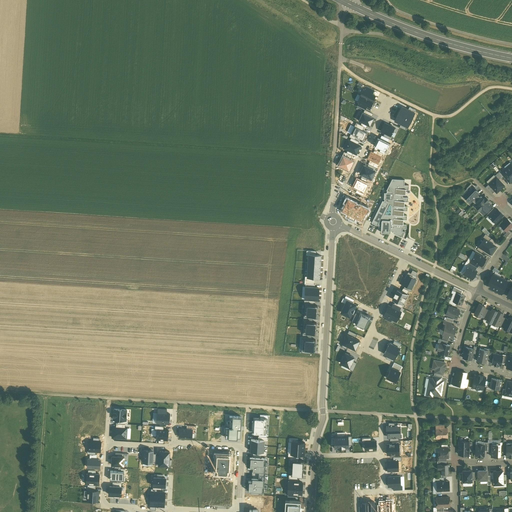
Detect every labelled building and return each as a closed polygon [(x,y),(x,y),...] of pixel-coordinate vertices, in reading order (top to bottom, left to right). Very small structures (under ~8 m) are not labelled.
[(366,86),(364,90),(372,94),(374,90),(366,86)] [(361,95),(372,101),(375,95),(372,94),(364,90),(363,89),(360,95),(361,95)] [(372,101),(361,95),(358,101),(359,102),(367,106),(370,107),(373,101),(372,101)] [(408,110),(402,107),(398,114),(411,120),(414,113),(408,110)] [(358,120),(362,122),(367,125),(370,126),(374,118),(371,116),(363,112),(362,112),(358,120)] [(411,120),(398,114),(395,121),(401,124),(407,127),(411,120)] [(396,128),(384,123),(380,131),(384,133),(390,136),(390,135),(392,131),(394,132),(396,128)] [(363,140),(367,132),(363,130),(354,126),(351,134),(356,136),(356,137),(359,138),(363,140)] [(381,149),(385,151),(386,151),(390,143),(388,142),(380,138),(378,137),(374,145),(381,149)] [(358,145),(349,141),(348,140),(344,148),(348,150),(353,153),(356,154),(360,146),(358,145)] [(378,165),(382,156),(381,156),(373,152),(371,151),(367,159),(370,161),(378,165)] [(352,156),(352,155),(346,153),(344,152),(342,156),(350,160),(352,156)] [(353,161),(350,160),(342,156),(338,164),(349,170),(353,161)] [(511,164),(501,172),(510,183),(511,180),(511,165),(511,164)] [(364,165),(360,173),(362,175),(368,177),(371,179),(375,170),(367,166),(364,165)] [(496,177),(489,184),(495,191),(496,192),(504,185),(498,179),(496,177)] [(368,184),(365,183),(360,180),(357,179),(353,186),(357,188),(364,192),(364,191),(368,184)] [(395,194),(395,188),(406,189),(409,190),(409,185),(404,184),(404,180),(405,180),(392,179),(386,190),(387,191),(386,192),(384,193),(384,199),(384,201),(382,200),(372,223),(377,225),(378,224),(379,224),(379,226),(381,227),(382,221),(382,220),(391,220),(390,231),(393,231),(393,233),(401,237),(404,231),(403,231),(402,229),(406,229),(406,224),(403,224),(403,225),(393,224),(393,218),(404,219),(403,219),(407,220),(407,215),(404,215),(404,216),(393,215),(394,209),(404,210),(404,211),(407,211),(407,206),(404,206),(404,207),(394,206),(394,200),(404,201),(404,202),(408,202),(408,197),(403,197),(403,194),(395,194)] [(489,184),(485,187),(492,194),(495,191),(489,184)] [(470,202),(472,201),(477,195),(478,193),(474,189),(475,188),(473,186),(469,191),(465,194),(468,197),(466,199),(470,202)] [(477,195),(472,201),(474,203),(475,203),(480,197),(477,195)] [(480,197),(475,203),(477,205),(483,199),(481,196),(480,197)] [(491,206),(486,201),(487,199),(485,197),(483,199),(477,205),(476,207),(480,210),(481,209),(485,212),(491,206)] [(368,208),(348,198),(342,210),(362,220),(368,208)] [(487,215),(495,223),(503,215),(497,209),(496,211),(493,208),(487,215)] [(511,223),(507,219),(501,226),(506,231),(511,225),(511,223)] [(390,231),(391,220),(382,220),(382,221),(381,227),(381,232),(390,233),(390,231)] [(479,246),(479,247),(483,250),(490,254),(496,246),(489,242),(484,239),(479,246)] [(485,259),(475,253),(471,260),(479,264),(481,266),(485,259)] [(309,255),(308,262),(320,263),(321,255),(315,255),(309,255)] [(308,262),(308,269),(320,270),(320,263),(308,262)] [(475,270),(467,266),(463,274),(472,279),(477,271),(475,270)] [(308,269),(307,277),(314,277),(319,278),(320,270),(308,269)] [(405,286),(412,289),(416,279),(406,274),(402,284),(405,286)] [(493,274),(492,275),(488,284),(491,285),(489,288),(494,290),(500,277),(493,274)] [(507,281),(500,277),(494,290),(499,292),(500,289),(502,291),(505,286),(507,281)] [(395,301),(403,305),(409,294),(407,294),(408,291),(403,289),(403,288),(402,291),(397,289),(395,292),(393,296),(394,296),(392,299),(395,301)] [(461,294),(456,293),(453,302),(456,303),(461,305),(465,296),(461,294)] [(344,298),(343,298),(341,301),(345,303),(341,312),(350,317),(352,312),(353,313),(355,309),(354,308),(356,304),(352,302),(344,298)] [(485,307),(479,304),(474,314),(480,317),(481,316),(485,308),(485,307)] [(391,319),(396,322),(401,312),(399,311),(391,307),(388,306),(384,315),(386,316),(391,319)] [(459,310),(448,306),(445,314),(456,318),(459,310)] [(497,311),(492,309),(491,311),(487,319),(486,321),(492,324),(492,323),(497,311)] [(503,314),(497,311),(492,323),(497,326),(498,325),(502,316),(503,314)] [(355,323),(355,324),(361,327),(365,329),(371,317),(367,315),(361,312),(359,316),(355,323)] [(451,325),(446,324),(444,330),(442,335),(443,335),(448,337),(453,338),(454,333),(453,333),(454,331),(455,331),(456,327),(451,325)] [(348,346),(355,349),(359,340),(355,338),(347,334),(342,343),(348,346)] [(394,359),(399,348),(392,344),(390,343),(384,354),(387,355),(393,358),(394,359)] [(441,345),(439,344),(437,350),(440,350),(439,353),(448,355),(449,351),(450,350),(451,346),(446,345),(442,343),(441,345)] [(473,349),(465,347),(465,351),(464,351),(463,355),(464,355),(463,358),(471,360),(472,353),(473,349)] [(488,350),(479,348),(477,361),(486,363),(487,356),(488,350)] [(345,352),(340,363),(350,368),(353,361),(355,357),(345,352)] [(498,354),(494,353),(492,364),(494,364),(494,365),(498,365),(500,365),(503,355),(498,354)] [(443,374),(445,363),(434,360),(433,366),(436,366),(435,373),(442,374),(443,374)] [(400,372),(402,366),(394,362),(391,368),(400,372)] [(396,379),(400,372),(391,368),(387,378),(393,380),(395,382),(396,379)] [(453,384),(464,386),(466,373),(456,371),(455,377),(453,384)] [(478,376),(474,375),(474,378),(472,387),(475,388),(479,389),(483,389),(484,386),(485,380),(485,377),(482,376),(478,375),(478,376)] [(441,388),(442,383),(441,383),(442,377),(434,376),(433,376),(432,379),(430,379),(427,396),(432,397),(433,394),(441,395),(442,389),(441,388)] [(502,380),(491,378),(490,383),(489,387),(500,390),(502,380)] [(118,420),(126,420),(126,410),(114,409),(113,419),(118,420)] [(166,423),(169,423),(169,413),(167,413),(158,413),(157,423),(160,423),(166,423)] [(226,421),(225,435),(237,435),(238,428),(241,428),(241,417),(230,416),(229,421),(226,421)] [(252,421),(252,425),(266,426),(267,419),(267,418),(260,418),(253,417),(253,421),(252,421)] [(88,424),(88,434),(96,435),(102,435),(102,425),(88,424)] [(266,426),(252,425),(252,430),(253,430),(252,433),(259,433),(266,434),(266,433),(266,426)] [(389,426),(387,426),(387,438),(390,438),(398,437),(401,437),(400,425),(394,426),(389,426)] [(126,438),(127,428),(125,428),(116,427),(113,427),(113,431),(113,433),(112,433),(112,437),(126,438)] [(193,429),(187,429),(179,428),(179,437),(192,438),(193,429)] [(444,428),(436,428),(436,438),(447,437),(447,428),(444,428)] [(164,430),(156,430),(156,439),(159,440),(164,440),(168,440),(168,430),(164,430)] [(89,450),(89,451),(96,451),(100,451),(101,441),(99,441),(93,441),(89,441),(89,450)] [(371,441),(365,441),(365,442),(365,449),(376,449),(376,441),(371,441)] [(469,442),(459,441),(458,454),(468,455),(468,451),(469,442)] [(401,444),(391,444),(387,444),(387,454),(390,454),(390,457),(393,457),(393,454),(401,454),(401,444)] [(492,444),(491,444),(491,452),(491,456),(497,456),(500,456),(500,445),(492,444)] [(484,445),(476,445),(475,456),(484,456),(484,451),(484,445)] [(447,447),(439,448),(439,457),(446,457),(448,457),(447,447)] [(192,460),(201,461),(202,449),(193,448),(193,453),(192,460)] [(152,462),(153,453),(153,450),(144,450),(144,454),(143,454),(143,462),(148,462),(152,462)] [(169,451),(160,451),(159,456),(159,465),(169,465),(169,460),(169,451)] [(180,465),(185,465),(185,463),(185,454),(185,452),(176,452),(175,462),(180,463),(180,465)] [(230,475),(232,454),(216,452),(214,474),(230,475)] [(124,465),(124,456),(115,456),(112,455),(112,464),(115,464),(121,465),(124,465)] [(90,459),(88,459),(87,467),(100,468),(100,460),(97,459),(97,458),(93,457),(92,459),(90,459)] [(292,460),(291,468),(303,468),(304,461),(299,461),(292,460)] [(398,461),(393,461),(388,461),(388,465),(387,465),(387,471),(398,471),(398,461)] [(265,465),(249,464),(249,467),(252,467),(252,471),(259,471),(259,475),(265,475),(265,472),(265,465)] [(446,464),(437,464),(437,469),(441,469),(441,474),(446,474),(448,474),(448,464),(446,464)] [(303,476),(303,468),(291,468),(291,475),(298,475),(303,476)] [(471,470),(462,470),(462,473),(463,480),(463,481),(466,481),(466,482),(467,483),(471,483),(472,482),(472,480),(471,472),(471,470)] [(487,470),(478,471),(478,479),(487,479),(487,470)] [(503,470),(493,471),(493,472),(494,480),(494,482),(496,482),(496,484),(503,484),(503,475),(503,470)] [(117,479),(123,480),(124,471),(110,471),(110,479),(117,479)] [(86,483),(88,483),(95,484),(99,484),(99,473),(96,473),(90,473),(86,473),(86,483)] [(248,481),(248,484),(264,485),(265,475),(259,475),(258,478),(252,478),(251,481),(248,481)] [(157,477),(154,477),(153,486),(162,486),(165,486),(166,478),(163,477),(157,477)] [(388,477),(388,487),(393,486),(400,486),(400,477),(388,477)] [(444,481),(437,481),(437,490),(441,490),(449,490),(449,481),(444,481)] [(121,490),(121,486),(112,486),(109,486),(109,489),(110,489),(109,491),(109,494),(114,494),(120,495),(121,495),(121,491),(121,490)] [(87,500),(98,500),(98,490),(95,490),(88,490),(87,500)] [(157,492),(151,491),(150,505),(156,506),(164,506),(165,492),(157,492)] [(449,497),(436,497),(436,507),(443,507),(450,506),(449,497)] [(395,511),(404,511),(404,500),(404,499),(398,499),(398,503),(395,503),(395,511)] [(299,511),(300,501),(285,500),(284,511),(299,511)] [(404,511),(413,511),(413,503),(410,503),(410,500),(404,500),(404,511)]
